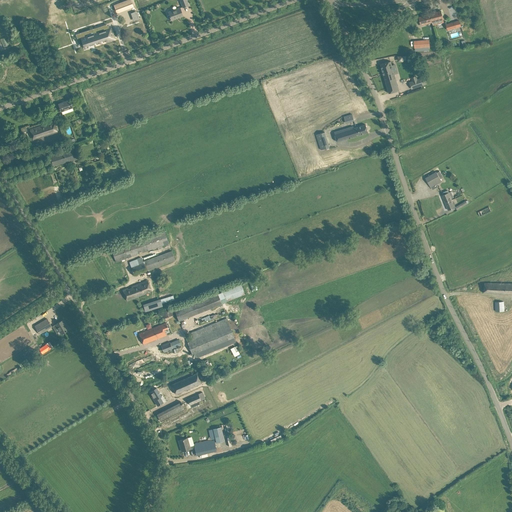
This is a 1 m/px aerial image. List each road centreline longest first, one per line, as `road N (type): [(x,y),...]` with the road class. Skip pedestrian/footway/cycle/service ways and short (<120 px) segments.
road 1 (unclassified): [(511,440),(484,367),(433,277),(354,49)]
road 2 (unclassified): [(144,511),(160,442),(0,173)]
road 3 (unclassified): [(0,107),(294,0)]
